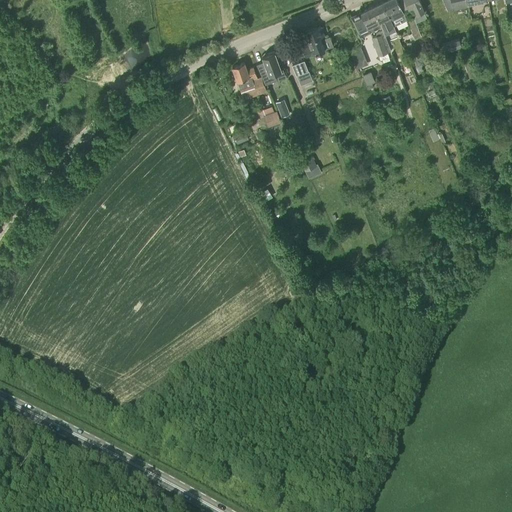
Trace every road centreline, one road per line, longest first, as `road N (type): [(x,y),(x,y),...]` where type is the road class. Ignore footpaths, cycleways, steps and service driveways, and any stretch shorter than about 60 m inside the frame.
road 1 (residential): [(0,236),(62,152),(135,94),(353,0)]
road 2 (primary): [(227,511),(0,397)]
